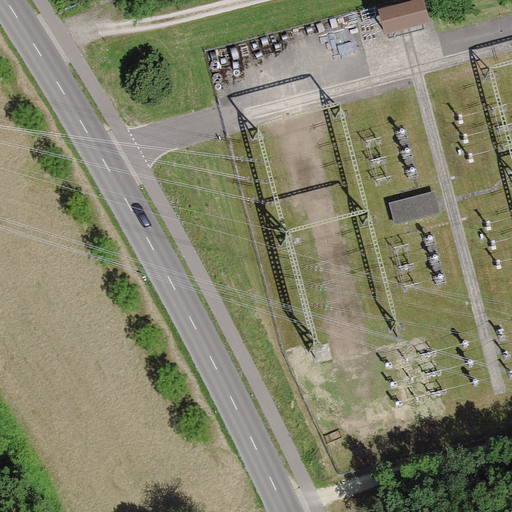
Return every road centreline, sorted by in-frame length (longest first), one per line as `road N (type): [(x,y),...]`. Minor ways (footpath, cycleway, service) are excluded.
road 1 (tertiary): [(288,511),(216,356),(5,0)]
road 2 (track): [(511,442),(286,507)]
road 3 (track): [(235,0),(35,45)]
